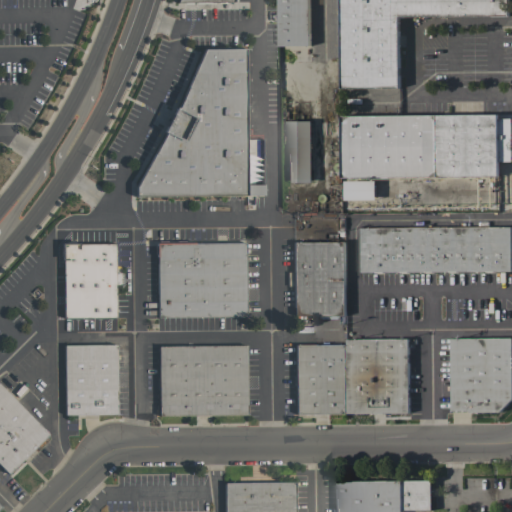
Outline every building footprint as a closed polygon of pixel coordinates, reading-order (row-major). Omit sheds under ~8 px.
[(278,0),(309,0),(310,44),(279,45),(278,0)] [(339,0),(510,0),(510,15),(398,16),(399,88),(340,89),(339,0)] [(203,49),(244,48),(246,195),(135,197),(134,187),(164,132),(177,106),(203,49)] [(341,115),(498,114),(498,119),(511,119),(511,161),(499,161),(499,177),(341,178),(341,115)] [(312,120),(286,121),(287,182),(313,182),(312,120)] [(345,200),(377,199),(376,180),(345,180),(345,200)] [(360,228),(511,226),(511,271),(361,273),(360,228)] [(292,241),(344,241),(345,316),(293,316),(292,241)] [(245,242),(156,243),(157,317),(245,316),(245,242)] [(62,244),(114,244),(115,317),(63,318),(62,244)] [(451,339),(511,338),(511,399),(499,412),(452,413),(451,339)] [(408,339),(347,339),(347,345),(347,414),(408,414),(408,339)] [(63,345),(115,344),(116,414),(64,415),(63,345)] [(295,345),(347,345),(347,414),(295,413),(295,345)] [(157,346),(246,346),(246,414),(159,416),(157,346)] [(0,386),(47,435),(7,474),(0,466),(0,386)] [(335,511),(335,480),(432,480),(432,510),(404,510),(404,511),(335,511)] [(224,511),(224,482),(295,482),(295,511),(224,511)]
